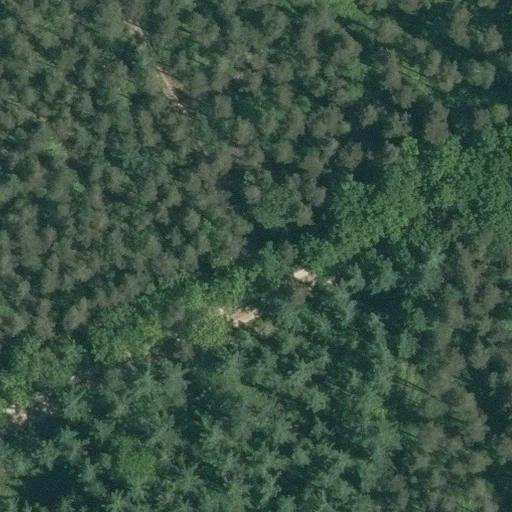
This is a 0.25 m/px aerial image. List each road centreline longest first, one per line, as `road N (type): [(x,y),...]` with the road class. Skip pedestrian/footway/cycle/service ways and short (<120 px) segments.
road 1 (track): [(116,0),(276,300)]
road 2 (track): [(0,431),(276,300)]
road 3 (track): [(276,300),(511,189)]
